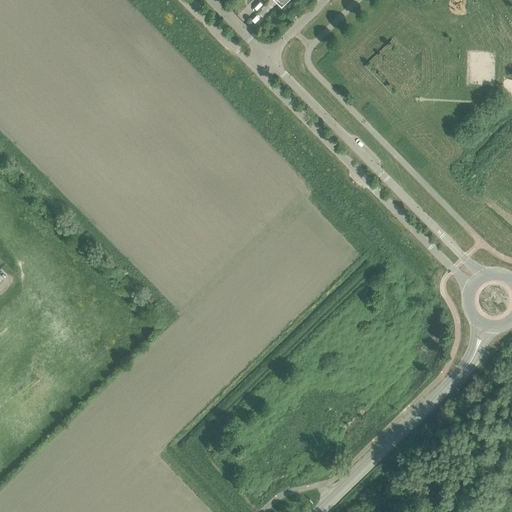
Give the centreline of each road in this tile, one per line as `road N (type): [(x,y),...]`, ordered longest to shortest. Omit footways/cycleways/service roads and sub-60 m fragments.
road 1 (residential): [(484,277),(264,56)]
road 2 (residential): [(297,112),(470,290)]
road 3 (tertiary): [(317,511),(475,350)]
